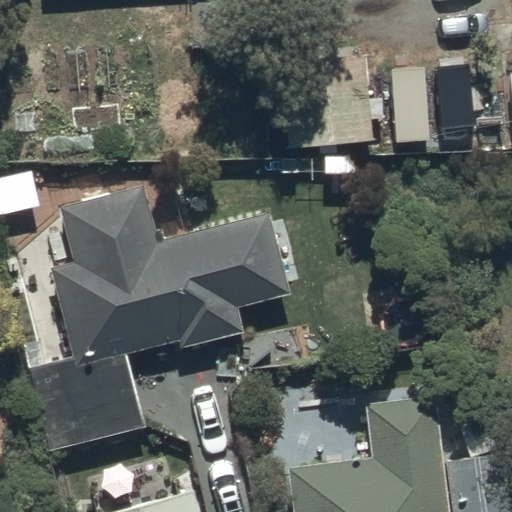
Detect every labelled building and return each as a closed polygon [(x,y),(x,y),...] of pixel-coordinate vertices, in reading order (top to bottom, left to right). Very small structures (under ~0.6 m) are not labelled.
[(511,33),(508,33),(510,70),(501,70),(505,142),(511,141),(511,33)] [(357,44),(276,46),(279,145),(359,143),(357,44)] [(52,204),(67,259),(43,265),(67,357),(25,367),(46,452),(141,428),(122,353),(169,342),(171,349),(234,333),(227,305),(282,291),(280,280),(316,271),(301,212),(267,221),(264,210),(148,239),(135,184),(52,204)] [(363,458),(284,466),(288,511),(475,511),(466,413),(431,416),(428,393),(358,399),(363,458)] [(191,511),(185,489),(108,511),(191,511)]
